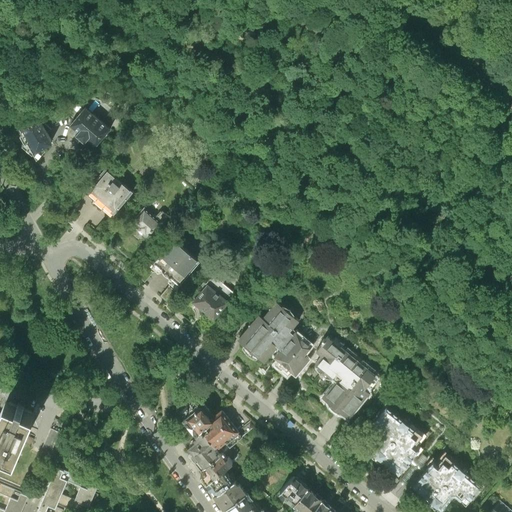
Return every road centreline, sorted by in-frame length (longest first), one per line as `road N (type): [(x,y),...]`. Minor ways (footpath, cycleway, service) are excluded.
road 1 (track): [(511,376),(436,283),(323,217),(150,65),(113,58),(41,69)]
road 2 (track): [(140,4),(332,129),(511,279)]
road 3 (residential): [(49,258),(83,250),(391,511)]
road 4 (residential): [(49,258),(129,396),(212,511)]
road 5 (track): [(332,129),(334,146),(406,262)]
